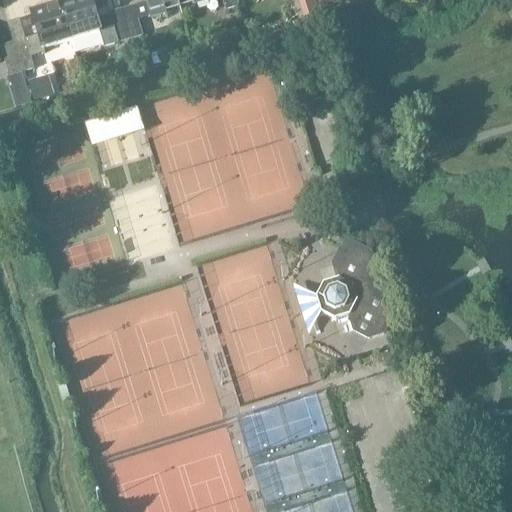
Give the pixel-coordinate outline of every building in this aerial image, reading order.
[(90,0),(67,0),(59,2),(66,25),(71,42),(100,33),(104,48),(118,44),(130,40),(121,11),(109,15),(96,19),(90,0)] [(176,0),(145,0),(150,18),(164,14),(163,9),(178,4),(176,0)] [(235,0),(220,0),(224,11),(238,7),(235,0)] [(318,15),(313,0),(299,0),(305,19),(318,15)] [(38,36),(13,44),(22,74),(34,70),(31,58),(46,54),(44,50),(71,42),(66,25),(59,2),(30,11),(38,36)] [(133,7),(121,11),(130,40),(142,37),(133,7)] [(19,20),(8,24),(15,43),(26,39),(19,20)] [(13,44),(1,48),(10,77),(22,74),(13,44)] [(54,97),(49,77),(29,83),(34,102),(54,97)] [(323,284),(317,296),(323,299),(326,308),(323,314),(334,320),(349,316),(354,331),(368,338),(383,333),(390,320),(385,304),(374,269),(370,254),(356,246),(341,251),(333,265),(338,279),(323,284)] [(382,354),(385,363),(386,369),(397,366),(393,352),(382,354)] [(231,511),(231,491),(216,491),(216,511),(231,511)]
